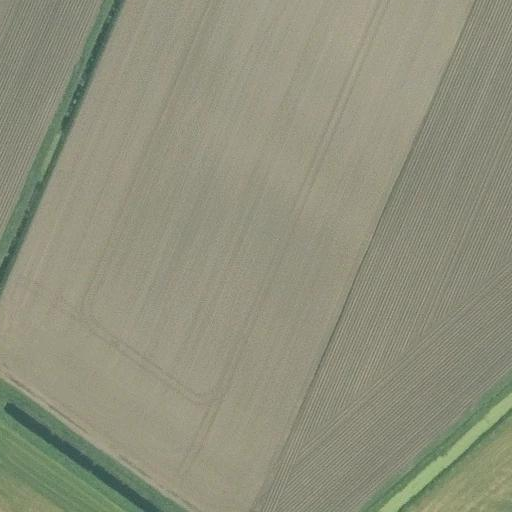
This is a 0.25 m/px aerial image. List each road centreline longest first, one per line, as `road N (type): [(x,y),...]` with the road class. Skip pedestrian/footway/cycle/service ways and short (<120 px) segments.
road 1 (track): [(0,379),(183,511)]
road 2 (track): [(362,511),(511,382)]
